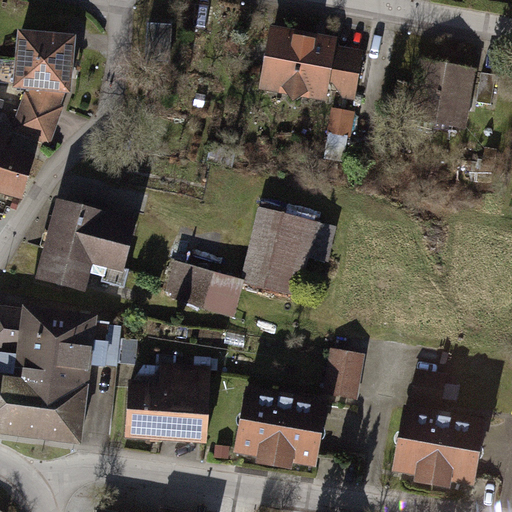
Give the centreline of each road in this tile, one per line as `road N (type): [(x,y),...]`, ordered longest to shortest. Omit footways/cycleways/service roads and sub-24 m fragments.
road 1 (residential): [(42,491),(79,464),(104,460),(415,511)]
road 2 (residential): [(0,259),(105,125),(139,0)]
road 3 (residential): [(511,40),(291,0)]
